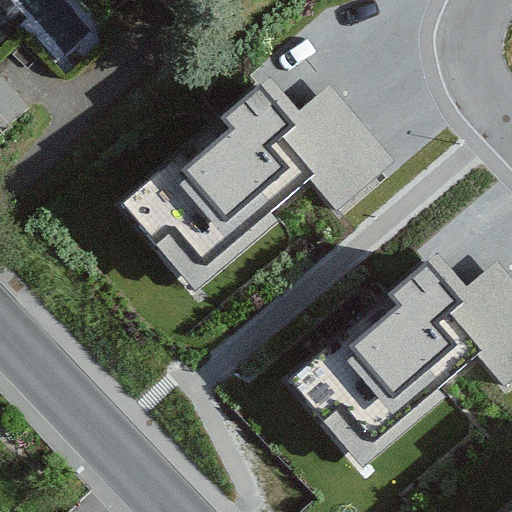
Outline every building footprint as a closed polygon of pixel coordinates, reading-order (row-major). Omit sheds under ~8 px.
[(0,0),(0,40),(29,13),(17,0),(0,0)] [(201,0),(163,0),(181,19),(201,0)] [(255,81),(120,193),(197,285),(281,214),(273,205),(306,178),(338,217),(398,167),(330,87),(289,121),(255,81)] [(294,380),(363,456),(483,346),(511,376),(511,374),(511,305),(484,275),(462,295),(428,258),(294,380)] [(511,511),(511,461),(456,511),(511,511)]
